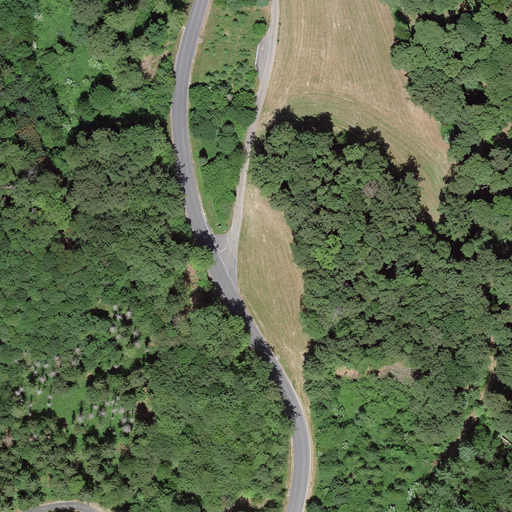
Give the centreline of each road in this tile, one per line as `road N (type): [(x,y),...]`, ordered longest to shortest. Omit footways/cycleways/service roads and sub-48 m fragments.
road 1 (track): [(424,257),(493,351),(464,433),(412,511)]
road 2 (tertiary): [(211,256),(296,417),(303,465),(295,511)]
road 3 (unclassified): [(211,256),(234,235),(274,0)]
road 4 (tertiary): [(202,0),(177,115),(187,184),(211,256)]
